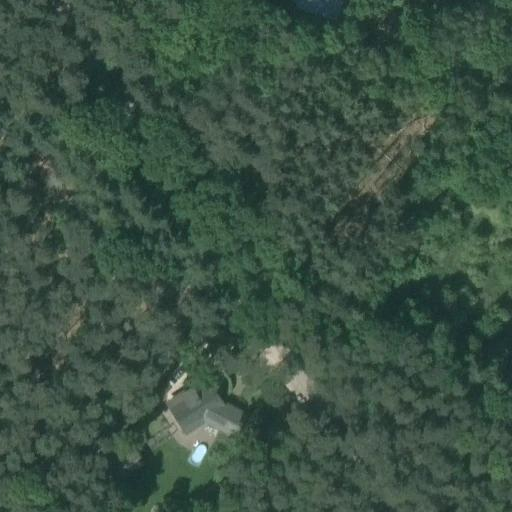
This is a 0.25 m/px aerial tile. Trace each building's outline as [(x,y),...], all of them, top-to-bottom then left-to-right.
[(386,31),(405,36),(410,16),(391,11),(386,31)] [(384,52),(398,55),(402,37),(390,34),(388,41),(386,40),(384,52)] [(479,52),(461,48),(458,59),(477,64),(479,52)] [(201,338),(218,352),(230,339),(214,324),(201,338)] [(234,440),(248,414),(226,404),(224,406),(205,375),(163,402),(185,436),(203,424),(234,440)] [(235,452),(246,462),(256,452),(245,441),(235,452)] [(102,468),(116,480),(131,463),(117,451),(102,468)] [(201,482),(210,493),(226,481),(216,469),(201,482)]
